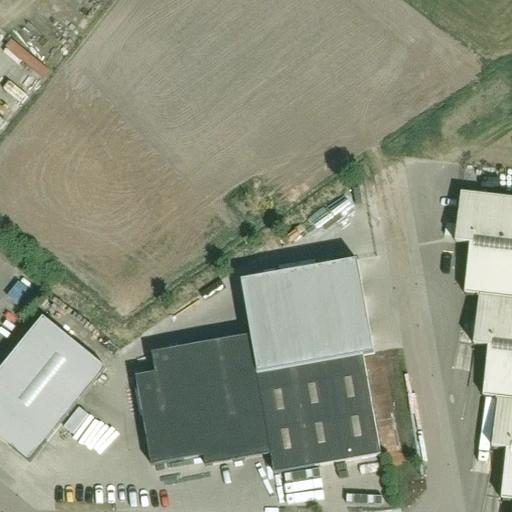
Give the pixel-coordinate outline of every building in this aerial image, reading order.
[(0,62),(10,70),(29,45),(19,37),(0,61),(0,62)] [(511,511),(511,199),(462,193),(457,243),(471,244),(466,294),(480,297),(474,347),(489,349),(483,398),(498,399),(492,450),(507,451),(502,501),(511,501),(511,511)] [(0,290),(10,298),(22,280),(12,273),(0,289),(0,290)] [(0,371),(0,439),(30,464),(106,371),(43,319),(0,371)] [(275,476),(382,457),(364,358),(258,377),(252,337),(153,355),(156,375),(136,378),(152,468),(205,459),(207,468),(271,457),(275,476)]
